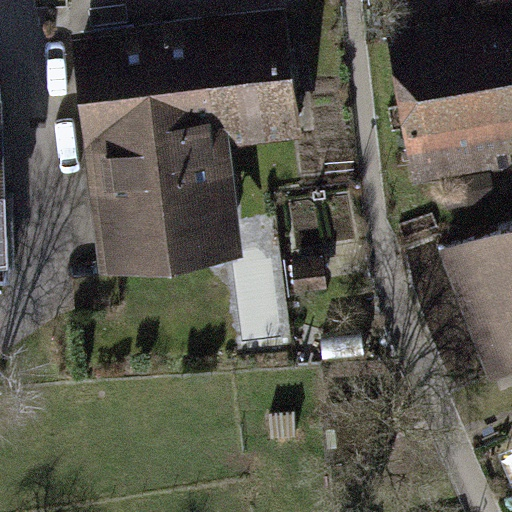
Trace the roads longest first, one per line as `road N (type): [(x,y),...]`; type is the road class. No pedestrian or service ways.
road 1 (residential): [(483,511),(386,284),(353,0)]
road 2 (unknown): [(0,309),(38,273),(62,0)]
